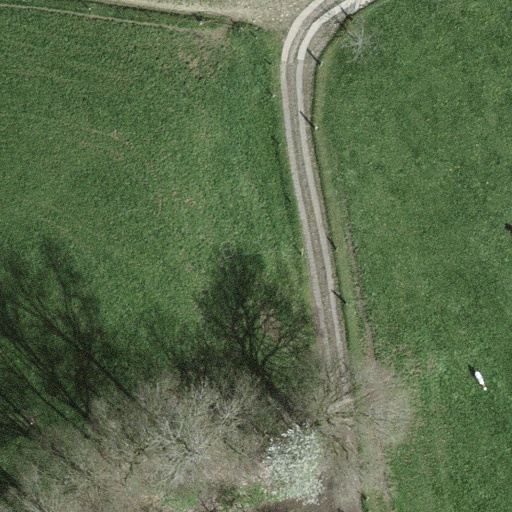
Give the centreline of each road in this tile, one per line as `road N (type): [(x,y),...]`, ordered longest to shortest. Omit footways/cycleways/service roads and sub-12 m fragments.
road 1 (track): [(330,0),(304,21),(296,116),(358,511)]
road 2 (track): [(304,21),(149,0)]
